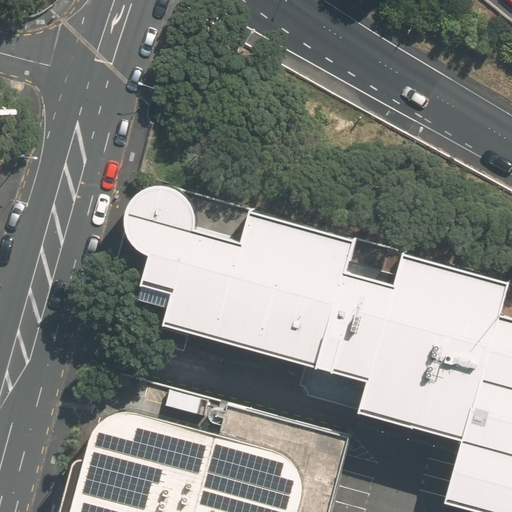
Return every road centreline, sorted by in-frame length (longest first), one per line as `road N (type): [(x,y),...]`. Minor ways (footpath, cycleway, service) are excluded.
road 1 (secondary): [(96,75),(0,419)]
road 2 (motorway): [(457,110),(247,0)]
road 3 (motorway): [(457,110),(291,0)]
